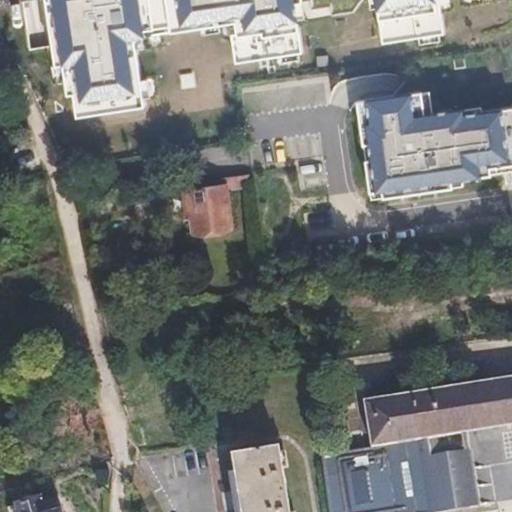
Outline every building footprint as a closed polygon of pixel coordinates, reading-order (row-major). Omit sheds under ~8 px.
[(34,0),(42,60),(51,59),(54,89),(61,88),(63,107),(127,99),(123,35),(134,33),(134,25),(144,24),(140,0),(34,0)] [(301,19),(298,0),(156,0),(161,28),(223,18),(228,59),(296,50),(291,21),(301,19)] [(364,0),(368,14),(426,6),(427,0),(364,0)] [(324,82),(280,82),(280,98),(298,98),(298,109),(324,109),(324,82)] [(429,93),(355,104),(368,206),(488,185),(486,174),(511,170),(511,103),(431,116),(429,93)] [(230,227),(226,185),(187,189),(188,195),(196,194),(197,209),(189,210),(191,231),(230,227)] [(457,431),(511,421),(511,376),(362,401),(369,444),(321,452),(330,511),(409,511),(469,502),(457,431)] [(294,511),(284,445),(238,453),(247,511),(294,511)] [(69,511),(64,510),(58,489),(44,492),(46,497),(22,504),(24,511),(69,511)]
